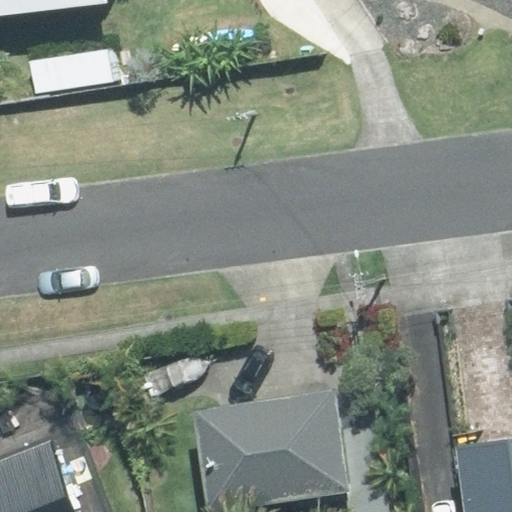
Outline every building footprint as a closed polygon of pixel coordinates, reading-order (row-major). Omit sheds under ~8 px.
[(0,0),(0,16),(124,2),(123,0),(0,0)] [(347,381),(208,402),(223,503),(363,481),(347,381)] [(511,511),(511,431),(467,437),(477,511),(511,511)] [(86,511),(56,436),(0,458),(0,511),(86,511)] [(462,511),(453,446),(414,451),(421,511),(462,511)]
